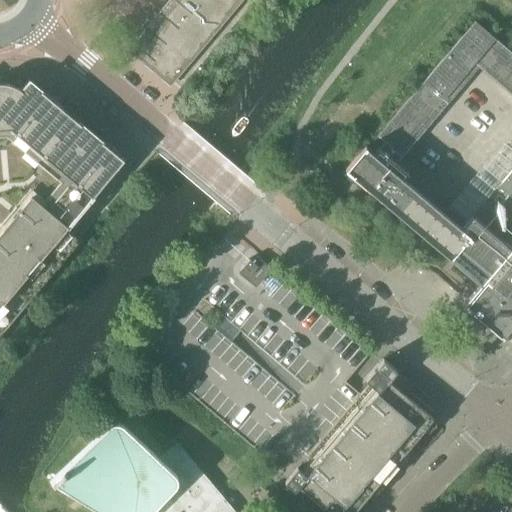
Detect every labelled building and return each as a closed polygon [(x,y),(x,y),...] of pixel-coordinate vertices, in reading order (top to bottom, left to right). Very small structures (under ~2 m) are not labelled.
[(205,40),(222,20),(198,0),(179,0),(170,11),(205,40)] [(198,0),(222,20),(239,0),(198,0)] [(188,61),(205,40),(170,11),(153,31),(188,61)] [(511,52),(475,21),(378,137),(384,142),(374,154),(366,146),(345,170),(353,177),(354,176),(449,256),(449,257),(481,284),(466,302),(465,301),(462,304),(470,311),(471,310),(475,314),(471,320),(485,332),(490,326),(503,337),(504,335),(503,334),(511,324),(511,170),(499,186),(511,197),(511,246),(511,248),(473,216),(463,229),(404,179),(408,173),(397,163),(402,157),(403,158),(479,67),(511,95),(511,52)] [(170,82),(188,61),(153,31),(137,50),(153,63),(151,65),(170,82)] [(0,335),(80,240),(66,228),(124,159),(113,150),(42,90),(41,91),(33,84),(25,93),(23,92),(23,91),(21,89),(19,88),(18,89),(0,84),(0,335)] [(255,285),(269,269),(257,259),(254,262),(249,259),(243,266),(244,268),(241,272),(255,284),(254,284),(255,285)] [(446,335),(442,339),(449,345),(452,347),(459,339),(449,331),(446,335)] [(396,371),(397,370),(383,359),(365,379),(378,390),(306,475),(301,470),(288,485),(295,490),(299,486),(329,511),(352,511),(378,482),(378,483),(397,460),(432,418),(395,387),(404,377),(396,371)] [(158,458),(126,428),(125,426),(123,425),(121,424),(119,423),(118,423),(116,423),(114,423),(112,424),(110,425),(108,426),(107,427),(62,469),(49,482),(52,484),(55,481),(101,511),(235,511),(177,442),(158,458)]
